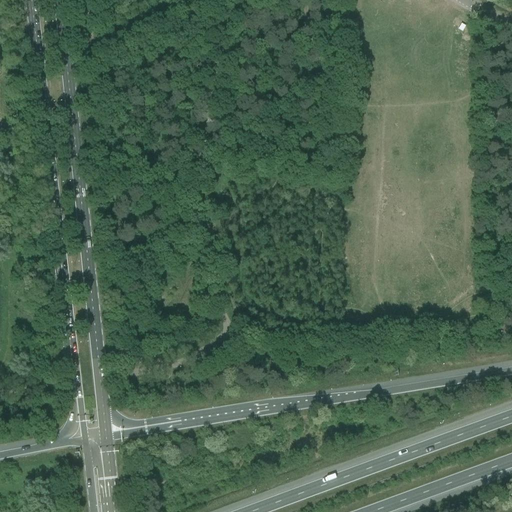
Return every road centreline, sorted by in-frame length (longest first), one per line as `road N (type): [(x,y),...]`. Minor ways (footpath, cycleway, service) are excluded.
road 1 (secondary): [(31,0),(85,440)]
road 2 (secondary): [(106,437),(59,0)]
road 3 (motorway): [(511,371),(106,437)]
road 4 (motorway): [(511,416),(251,511)]
road 5 (motorway): [(372,511),(511,460)]
